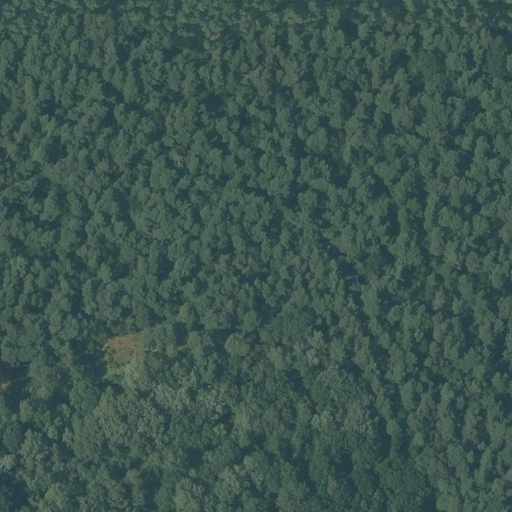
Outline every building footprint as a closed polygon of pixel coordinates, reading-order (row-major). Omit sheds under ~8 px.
[(281,333),(268,339),(280,370),(291,373),(308,366),(312,359),(300,327),(286,331),(289,339),(284,341),(281,333)] [(221,356),(208,361),(219,393),(237,399),(255,391),(262,377),(249,344),(234,350),(237,359),(232,360),(229,352),(226,354),(228,362),(223,364),(221,356)] [(142,388),(129,393),(141,425),(159,431),(177,424),(183,409),(170,377),(156,382),(158,391),(153,393),(151,385),(147,386),(150,394),(145,396),(142,388)] [(306,415),(293,421),(305,452),(316,455),(339,447),(345,437),(333,405),(320,409),(322,418),(317,420),(315,412),(311,413),(314,421),(309,423),(306,415)] [(64,420),(51,425),(62,457),(80,463),(98,455),(105,441),(92,409),(77,414),(80,423),(75,425),(72,417),(69,418),(72,426),(67,428),(64,420)] [(228,447),(215,452),(226,484),(238,487),(260,479),(267,469),(254,437),(241,441),(244,450),(239,452),(236,444),(233,445),(236,453),(231,455),(228,447)] [(0,492),(3,494),(21,486),(27,472),(14,439),(0,444),(0,445),(2,454),(0,454),(0,492)] [(150,478),(137,483),(146,511),(173,511),(182,509),(189,499),(176,467),(163,472),(166,481),(161,483),(158,474),(154,476),(157,484),(152,486),(150,478)] [(338,496),(325,501),(329,511),(375,511),(365,485),(352,490),(355,499),(350,501),(347,492),(343,494),(346,502),(341,504),(338,496)] [(71,511),(71,510),(65,511),(102,511),(98,499),(84,504),(86,511),(81,511),(80,507),(76,508),(77,511),(71,511)]
